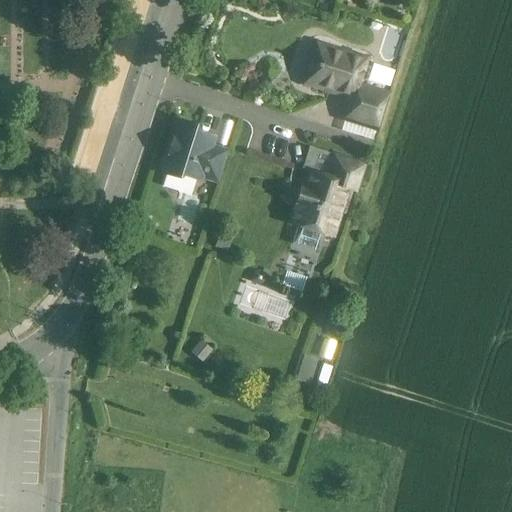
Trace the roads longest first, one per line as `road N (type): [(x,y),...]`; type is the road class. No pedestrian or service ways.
road 1 (tertiary): [(50,342),(93,274),(153,78)]
road 2 (residential): [(153,78),(373,142)]
road 3 (residential): [(57,511),(66,380),(50,342)]
